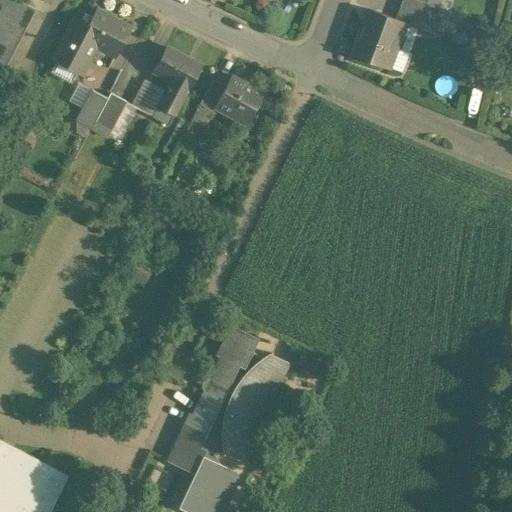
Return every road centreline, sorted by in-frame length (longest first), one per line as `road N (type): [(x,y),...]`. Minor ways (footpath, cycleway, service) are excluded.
road 1 (residential): [(116,486),(310,71)]
road 2 (residential): [(310,71),(511,159)]
road 3 (residential): [(161,0),(310,71)]
